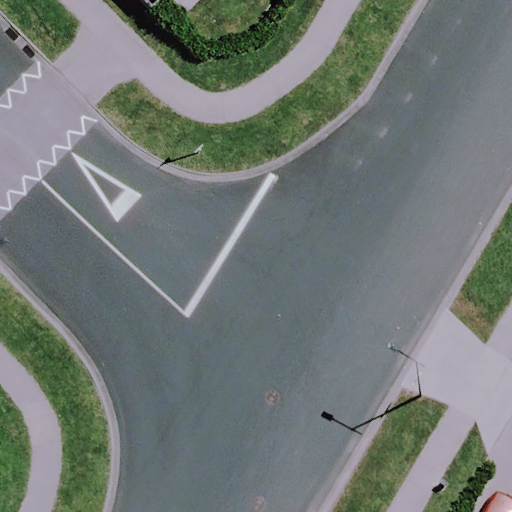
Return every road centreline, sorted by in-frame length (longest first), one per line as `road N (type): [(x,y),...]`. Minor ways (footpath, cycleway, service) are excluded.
road 1 (residential): [(289,409),(511,26)]
road 2 (residential): [(289,409),(0,133)]
